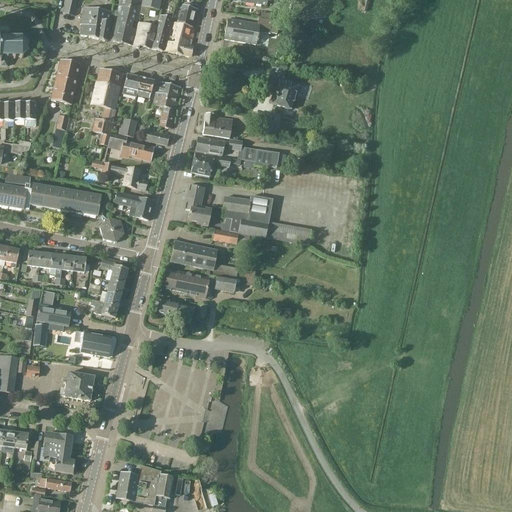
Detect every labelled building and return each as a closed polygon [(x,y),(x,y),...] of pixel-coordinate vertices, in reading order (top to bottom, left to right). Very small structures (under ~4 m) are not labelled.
[(65,0),(63,13),(73,16),(76,0),(65,0)] [(119,0),(118,6),(140,11),(141,8),(142,0),(119,0)] [(142,0),(141,8),(148,10),(148,9),(158,11),(160,0),(142,0)] [(367,12),(369,2),(363,1),(360,11),(367,12)] [(112,34),(110,34),(109,40),(110,41),(110,42),(132,47),(135,32),(130,31),(132,21),(137,22),(139,15),(140,11),(118,6),(112,34)] [(182,7),(177,25),(193,28),(198,11),(182,7)] [(107,40),(109,40),(110,34),(108,33),(110,22),(109,22),(110,12),(83,8),(79,25),(81,26),(79,36),(98,39),(97,40),(106,42),(107,40)] [(147,17),(148,10),(141,8),(140,11),(139,15),(144,16),(147,17)] [(260,12),(259,19),(270,21),(271,14),(260,12)] [(162,52),(171,19),(160,16),(151,50),(162,52)] [(257,25),(227,20),(224,40),(255,45),(258,32),(269,34),(272,21),(270,21),(259,19),(258,19),(257,25)] [(155,28),(142,24),(138,23),(132,48),(139,49),(139,47),(150,50),(155,28)] [(170,24),(162,53),(190,59),(192,49),(189,48),(194,29),(170,24)] [(6,29),(6,30),(0,30),(0,67),(6,67),(6,60),(7,60),(7,58),(13,58),(13,60),(14,60),(14,58),(20,58),(21,60),(22,59),(22,58),(26,53),(28,53),(28,52),(27,51),(27,46),(29,45),(28,43),(26,44),(22,39),(23,38),(22,37),(20,38),(15,38),(15,37),(13,37),(13,38),(8,38),(9,37),(11,38),(11,37),(10,36),(9,33),(11,33),(10,32),(9,32),(7,30),(8,29),(6,29)] [(295,30),(293,40),(306,42),(308,33),(295,30)] [(60,60),(50,101),(70,105),(80,65),(60,60)] [(99,69),(90,105),(104,109),(101,121),(95,119),(91,133),(102,135),(100,145),(106,147),(115,111),(114,110),(122,75),(99,69)] [(269,104),(290,110),(298,84),(283,80),(284,78),(269,73),(267,82),(277,85),(273,99),(271,98),(269,104)] [(122,95),(135,98),(136,96),(137,92),(139,79),(126,76),(122,95)] [(153,82),(139,79),(137,92),(136,96),(149,99),(153,82)] [(158,83),(152,106),(163,108),(159,127),(170,129),(180,88),(158,83)] [(13,104),(13,105),(13,122),(24,122),(24,104),(23,104),(23,106),(20,106),(20,104),(13,104)] [(24,104),(24,122),(24,128),(35,128),(35,116),(35,104),(28,104),(28,106),(25,106),(25,104),(24,104)] [(13,123),(13,122),(13,105),(6,105),(6,107),(3,107),(3,105),(2,105),(2,123),(2,130),(4,130),(7,130),(7,123),(13,123)] [(215,116),(206,114),(202,135),(229,140),(233,122),(214,118),(215,116)] [(60,150),(67,119),(59,118),(52,148),(60,150)] [(133,137),(135,129),(136,123),(130,121),(127,135),(133,137)] [(146,131),(144,141),(166,146),(169,137),(146,131)] [(107,149),(120,152),(119,155),(150,162),(153,148),(109,138),(107,149)] [(223,144),(198,138),(195,152),(221,157),(223,144)] [(227,150),(238,152),(240,152),(241,149),(241,143),(229,140),(227,150)] [(23,147),(18,146),(11,145),(10,154),(21,156),(21,153),(28,152),(30,148),(23,147)] [(244,149),(242,161),(242,162),(254,164),(254,166),(276,170),(278,155),(244,149)] [(240,162),(236,161),(213,157),(213,158),(194,154),(190,173),(209,177),(211,166),(229,169),(229,165),(239,167),(240,162)] [(126,168),(126,167),(93,161),(91,168),(102,170),(101,174),(110,176),(110,174),(124,177),(122,187),(145,191),(147,182),(138,180),(140,171),(126,168)] [(0,207),(8,208),(22,211),(22,209),(23,209),(28,210),(29,209),(29,205),(42,208),(56,210),(69,213),(83,215),(96,217),(97,215),(100,198),(86,196),(73,193),(59,191),(46,189),(32,186),(31,187),(29,186),(30,178),(16,176),(7,175),(5,175),(4,184),(24,187),(24,190),(25,190),(25,191),(23,191),(12,189),(0,186),(0,207)] [(183,210),(189,211),(187,222),(196,224),(196,226),(207,229),(211,210),(200,208),(204,188),(189,185),(183,210)] [(134,218),(148,221),(152,201),(138,198),(116,193),(114,204),(131,208),(129,216),(135,217),(134,218)] [(223,211),(222,218),(225,219),(224,225),(230,226),(229,233),(238,235),(249,237),(266,239),(268,224),(268,223),(272,200),(250,196),(250,202),(224,198),(222,211),(223,211)] [(102,239),(114,242),(123,233),(120,221),(108,218),(99,227),(102,239)] [(215,231),(213,241),(236,245),(235,251),(247,253),(249,237),(238,235),(228,233),(221,232),(220,232),(215,231)] [(237,270),(215,265),(218,251),(175,242),(170,262),(213,271),(212,275),(235,279),(237,270)] [(19,251),(8,248),(5,262),(12,264),(11,267),(15,268),(16,265),(19,251)] [(27,267),(38,268),(40,254),(28,252),(27,267)] [(51,255),(40,254),(38,268),(50,270),(51,255)] [(54,279),(56,279),(60,280),(61,271),(63,257),(51,255),(50,270),(55,270),(54,279)] [(61,271),(73,272),(74,258),(63,257),(61,271)] [(86,259),(74,258),(73,272),(84,274),(85,265),(86,259)] [(112,271),(109,282),(123,285),(127,270),(115,266),(115,264),(101,261),(99,267),(112,271)] [(168,270),(164,291),(205,299),(207,288),(234,293),(236,281),(209,275),(209,279),(168,270)] [(120,297),(123,285),(109,282),(106,293),(120,297)] [(40,307),(51,309),(53,295),(42,293),(40,307)] [(118,307),(120,297),(106,293),(104,304),(118,307)] [(178,303),(161,299),(158,314),(174,318),(174,317),(191,321),(194,308),(177,304),(178,303)] [(114,319),(118,307),(104,304),(92,301),(90,307),(98,309),(97,314),(103,316),(104,319),(110,320),(112,318),(114,319)] [(198,305),(195,317),(204,319),(207,307),(198,305)] [(35,318),(36,307),(27,306),(26,317),(35,318)] [(70,312),(51,309),(40,307),(38,306),(36,322),(42,323),(46,324),(61,326),(67,327),(70,312)] [(33,319),(27,318),(25,329),(32,330),(33,319)] [(36,322),(33,342),(43,343),(46,324),(42,323),(36,322)] [(83,333),(81,344),(108,349),(110,338),(83,333)] [(107,358),(108,349),(81,344),(79,353),(107,358)] [(0,356),(0,393),(13,395),(18,360),(18,359),(0,356)] [(26,358),(19,357),(17,372),(24,373),(26,358)] [(27,367),(26,377),(33,378),(33,377),(37,378),(38,369),(27,367)] [(93,378),(67,373),(63,398),(89,402),(93,378)] [(2,447),(2,448),(1,448),(1,453),(6,453),(6,449),(14,449),(16,433),(4,432),(2,447)] [(28,435),(16,433),(14,449),(26,451),(28,435)] [(44,434),(42,447),(60,449),(61,434),(59,434),(58,433),(56,433),(55,433),(54,435),(44,433),(44,434)] [(61,434),(60,449),(58,457),(69,459),(71,447),(72,448),(73,444),(73,443),(74,442),(74,441),(75,440),(75,439),(74,438),(73,436),(73,435),(72,435),(71,434),(69,434),(67,434),(66,434),(66,435),(61,434)] [(49,459),(55,460),(58,461),(58,457),(60,449),(42,447),(42,448),(41,462),(48,463),(49,459)] [(34,448),(32,461),(39,461),(40,449),(34,448)] [(28,477),(31,454),(25,453),(23,470),(26,471),(25,476),(28,477)] [(58,457),(58,461),(55,460),(53,473),(72,476),(74,462),(69,461),(69,459),(58,457)] [(137,477),(119,473),(114,501),(133,504),(152,507),(153,507),(155,498),(159,476),(160,473),(139,467),(137,477)] [(155,498),(166,500),(169,500),(174,479),(159,476),(155,498)] [(46,480),(41,480),(39,479),(38,488),(44,489),(69,493),(70,483),(46,479),(46,480)] [(31,495),(44,498),(45,491),(32,489),(31,495)] [(155,498),(153,507),(164,509),(164,508),(166,500),(155,498)] [(38,500),(36,511),(57,511),(59,504),(38,500)]
